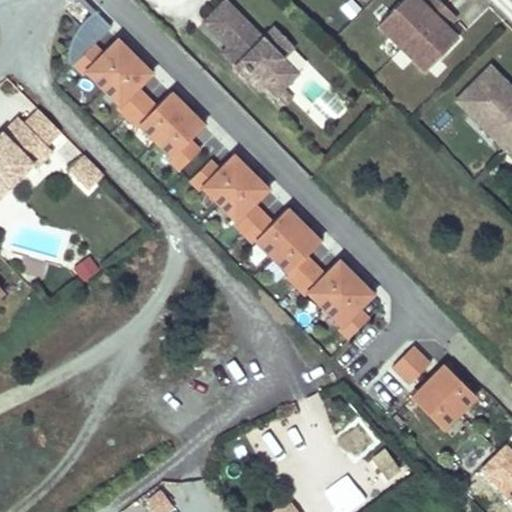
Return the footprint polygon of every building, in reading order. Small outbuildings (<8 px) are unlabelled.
[(259,38),(222,0),(221,0),(200,21),(224,46),(230,52),(224,59),(231,66),(231,68),(232,71),(234,74),(236,76),(238,77),(240,77),(243,77),(254,90),(261,83),(280,103),(286,96),(279,88),(286,81),(270,65),(278,57),(289,47),(270,27),(259,38)] [(469,32),(435,0),(405,0),(384,19),(433,63),(469,32)] [(68,65),(70,64),(89,44),(107,26),(92,10),(79,22),(71,33),(65,50),(63,60),(68,65)] [(130,56),(114,40),(100,54),(82,71),(99,88),(130,56)] [(82,71),(100,54),(89,44),(70,64),(80,74),(82,71)] [(218,52),(224,59),(230,52),(224,46),(218,52)] [(147,73),(130,56),(99,88),(116,104),(133,87),(147,73)] [(270,65),(286,81),(294,73),(278,57),(270,65)] [(511,81),(495,63),(459,99),(511,154),(511,81)] [(123,117),(142,97),(133,87),(116,104),(113,107),(123,117)] [(306,99),(313,124),(343,115),(336,90),(306,99)] [(152,107),(135,124),(152,140),(183,109),(167,92),(152,107)] [(135,124),(152,107),(142,97),(123,117),(133,126),(135,124)] [(200,125),(183,109),(152,140),(169,157),(186,140),(200,125)] [(55,139),(32,116),(18,131),(41,154),(55,139)] [(30,176),(47,160),(41,154),(18,131),(11,125),(0,135),(0,198),(27,172),(30,176)] [(176,170),(196,150),(186,140),(169,157),(166,160),(176,170)] [(247,172),(230,155),(216,170),(199,187),(216,204),(247,172)] [(199,187),(216,170),(206,160),(186,180),(196,190),(199,187)] [(97,182),(78,163),(63,177),(82,196),(97,182)] [(264,189),(247,172),(216,204),(233,220),(249,203),(264,189)] [(239,233),(259,213),(249,203),(233,220),(230,223),(239,233)] [(300,225),(283,208),(269,222),(252,239),(268,256),(300,225)] [(252,239),(269,222),(259,213),(239,233),(249,242),(252,239)] [(316,241),(300,225),(268,256),(285,273),(302,256),(316,241)] [(292,285),(312,265),(302,256),(285,273),(282,276),(292,285)] [(352,277),(336,260),(321,275),(304,292),(321,309),(352,277)] [(90,274),(81,261),(66,272),(75,284),(90,274)] [(304,292),(321,275),(312,265),(292,285),(302,295),(304,292)] [(369,294),(352,277),(321,309),(338,325),(355,308),(369,294)] [(345,338),(365,318),(355,308),(338,325),(335,328),(345,338)] [(426,363),(409,345),(398,355),(416,373),(426,363)] [(416,373),(398,355),(388,366),(406,383),(416,373)] [(472,395),(441,364),(424,381),(456,412),(472,395)] [(456,412),(424,381),(407,398),(439,429),(456,412)] [(477,468),(487,479),(511,455),(501,444),(477,468)] [(384,445),(369,456),(387,479),(402,468),(384,445)] [(511,455),(487,479),(511,503),(511,455)] [(145,496),(155,511),(165,511),(173,507),(160,487),(145,496)]
